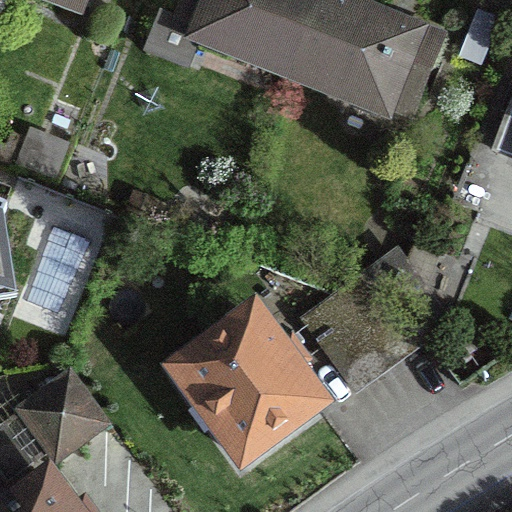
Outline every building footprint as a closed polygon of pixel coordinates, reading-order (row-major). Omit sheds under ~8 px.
[(200,35),(293,72),(321,0),(189,0),(210,8),(200,35)] [(436,43),(327,0),(321,0),(293,72),(385,109),(396,82),(419,91),(438,44),(436,43)] [(394,318),(434,289),(417,266),(362,306),(394,318)] [(434,289),(394,318),(433,334),(455,318),(434,289)] [(357,390),(433,334),(394,318),(362,306),(319,337),(357,390)] [(256,316),(178,372),(243,461),(320,404),(302,380),(304,378),(275,338),(273,340),(256,316)] [(69,376),(20,412),(55,461),(105,426),(69,376)] [(0,475),(6,484),(32,465),(14,439),(0,448),(0,475)] [(73,511),(66,502),(63,503),(47,481),(4,511),(73,511)]
